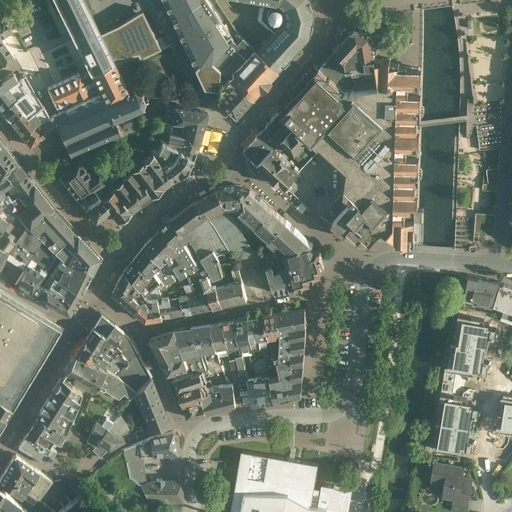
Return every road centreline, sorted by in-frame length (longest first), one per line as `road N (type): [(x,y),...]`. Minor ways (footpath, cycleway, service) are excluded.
road 1 (residential): [(455,258),(385,256),(370,266),(352,389),(333,415)]
road 2 (residential): [(511,102),(501,262)]
road 3 (residential): [(192,437),(234,420),(333,415)]
road 4 (residential): [(192,437),(134,329)]
